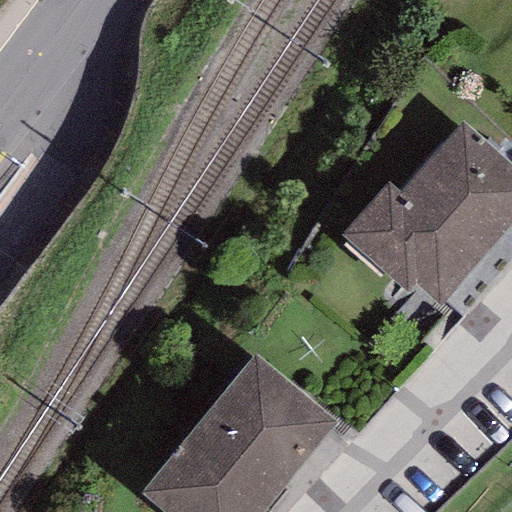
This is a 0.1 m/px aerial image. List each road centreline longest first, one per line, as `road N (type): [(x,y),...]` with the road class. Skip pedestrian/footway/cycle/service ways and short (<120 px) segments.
road 1 (residential): [(511,293),(307,511)]
road 2 (unclassified): [(56,36),(71,107),(67,144),(52,180),(0,248)]
